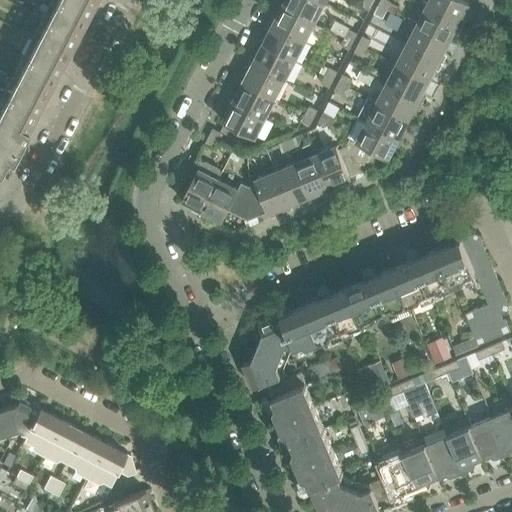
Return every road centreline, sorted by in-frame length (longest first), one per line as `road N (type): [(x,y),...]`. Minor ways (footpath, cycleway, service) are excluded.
road 1 (residential): [(193,328),(491,207),(511,254)]
road 2 (residential): [(193,328),(147,200),(251,0)]
road 3 (residential): [(0,215),(25,193),(124,0)]
road 4 (residential): [(179,511),(148,439),(26,375),(0,384)]
road 5 (residential): [(271,511),(193,328)]
